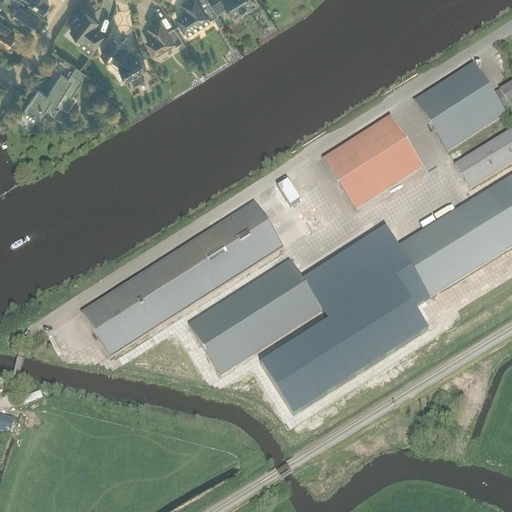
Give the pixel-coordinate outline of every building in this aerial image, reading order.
[(5,0),(5,1),(16,9),(20,3),(15,0),(5,0)] [(29,3),(43,12),(48,4),(44,0),(43,0),(24,0),(30,3),(29,3)] [(187,12),(176,19),(184,32),(207,18),(209,21),(217,16),(209,2),(201,7),(196,0),(188,0),(182,4),(187,12)] [(222,0),(230,13),(251,0),(222,0)] [(11,19),(31,31),(38,19),(18,7),(11,19)] [(97,22),(85,13),(79,20),(78,18),(76,19),(73,21),(74,24),(75,25),(70,31),(82,41),(83,39),(94,48),(103,36),(93,28),(97,22)] [(12,41),(11,40),(14,36),(8,33),(11,29),(0,22),(0,47),(2,43),(8,46),(9,45),(10,45),(12,41)] [(173,43),(175,46),(182,42),(174,28),(167,32),(160,22),(149,28),(155,38),(146,43),(154,55),(173,43)] [(113,39),(101,54),(111,62),(112,61),(120,67),(119,68),(126,80),(127,81),(130,78),(134,85),(144,79),(140,72),(146,69),(138,56),(133,59),(120,50),(123,47),(113,39)] [(473,64),(414,102),(446,153),(506,115),(473,64)] [(26,111),(23,116),(34,123),(37,118),(39,119),(51,101),(59,106),(63,109),(72,96),(82,82),(80,80),(71,74),(67,80),(60,75),(46,96),(37,90),(24,110),(26,111)] [(511,82),(495,93),(505,109),(511,104),(511,82)] [(511,113),(370,204),(397,246),(511,172),(511,113)] [(322,161),(355,211),(423,168),(390,117),(322,161)] [(452,214),(398,248),(429,299),(484,265),(502,254),(511,247),(511,177),(471,203),(452,214)] [(287,183),(277,189),(289,209),(299,202),(287,183)] [(81,314),(110,359),(281,250),(253,205),(81,314)] [(321,313),(289,262),(272,273),(241,293),(188,326),(220,377),(272,344),(321,313)] [(334,283),(315,294),(324,311),(336,305),(332,298),(342,292),(345,298),(347,298),(350,303),(358,299),(345,275),(333,282),(334,283)] [(428,331),(413,309),(395,280),(328,323),(260,366),(293,417),(428,331)] [(24,404),(44,396),(42,390),(22,398),(24,404)] [(12,419),(9,418),(3,417),(0,416),(0,427),(1,428),(10,430),(12,419)]
